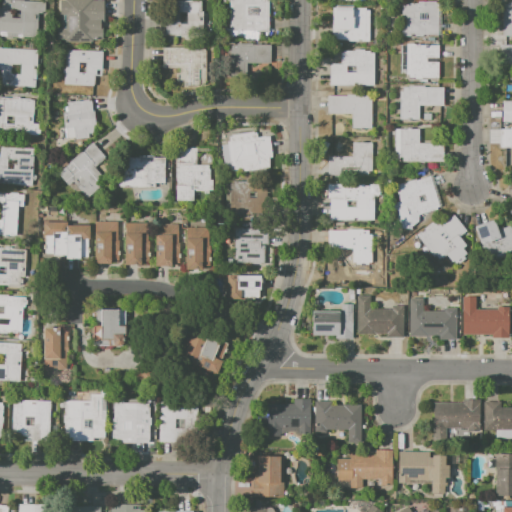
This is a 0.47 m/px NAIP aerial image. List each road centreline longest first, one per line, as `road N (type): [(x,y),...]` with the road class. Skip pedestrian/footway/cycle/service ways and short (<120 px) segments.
road 1 (residential): [(302,0),(297,274),(274,343),(235,416),(216,475),(216,511)]
road 2 (residential): [(134,0),(131,93),(144,113),(302,110)]
road 3 (residential): [(511,370),(262,368)]
road 4 (residential): [(216,475),(0,472)]
road 5 (residential): [(472,0),(472,184)]
